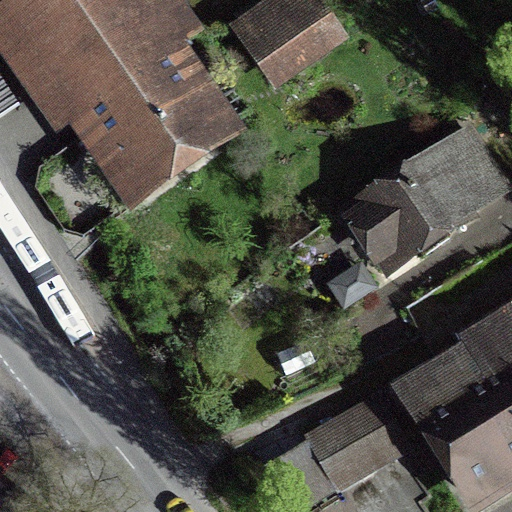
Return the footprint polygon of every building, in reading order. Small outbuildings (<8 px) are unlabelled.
[(11,0),(0,8),(0,54),(59,136),(67,130),(185,45),(206,30),(183,0),(11,0)] [(302,0),(288,0),(240,34),(269,75),(326,35),(302,0)] [(185,45),(67,130),(131,217),(248,132),(185,45)] [(501,194),(463,136),(344,214),(382,272),(501,194)] [(468,359),(405,400),(468,502),(511,475),(511,313),(460,345),(468,359)] [(389,463),(358,411),(303,443),(334,495),(389,463)]
